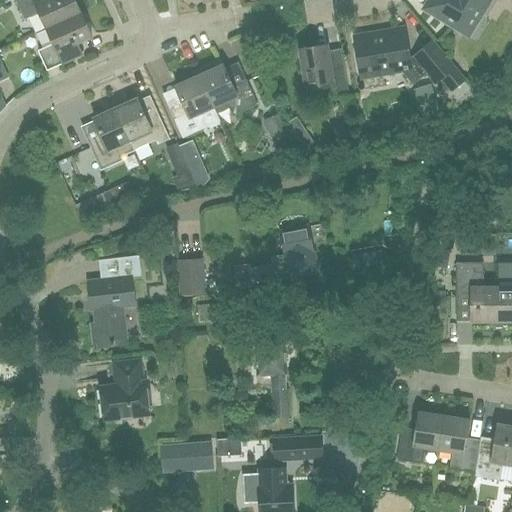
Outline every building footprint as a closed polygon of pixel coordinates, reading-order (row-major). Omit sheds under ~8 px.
[(46,28),(81,12),(75,0),(15,0),(24,19),(39,12),(46,28)] [(430,0),(426,8),(464,30),(476,10),(480,12),(487,0),(430,0)] [(81,12),(46,28),(53,43),(38,50),(47,69),(67,60),(63,49),(92,36),(81,12)] [(355,37),(353,37),(356,50),(360,77),(400,70),(412,85),(427,72),(435,82),(441,77),(452,90),(464,79),(432,40),(413,56),(409,56),(404,28),(383,32),(383,34),(355,39),(355,37)] [(326,44),(299,48),(306,86),(332,82),(335,96),(349,93),(344,66),(330,68),(326,44)] [(0,80),(9,77),(0,55),(0,80)] [(197,70),(217,112),(229,107),(233,115),(257,104),(247,80),(233,87),(223,64),(215,67),(213,64),(197,70)] [(475,71),(477,85),(496,81),(493,68),(475,71)] [(175,85),(183,103),(170,110),(183,138),(207,127),(211,127),(218,125),(220,121),(221,120),(217,112),(197,70),(182,77),(183,82),(175,85)] [(437,97),(432,83),(419,87),(424,101),(437,97)] [(115,108),(134,150),(156,140),(158,144),(170,139),(159,115),(147,120),(137,98),(115,108)] [(134,150),(115,108),(93,118),(103,140),(90,146),(101,170),(124,160),(122,155),(134,150)] [(280,112),(263,120),(281,158),(297,150),(291,136),(280,112)] [(314,143),(305,130),(295,137),(304,149),(314,143)] [(85,166),(78,145),(70,147),(77,168),(85,166)] [(191,170),(178,176),(184,190),(199,187),(191,170)] [(134,194),(127,180),(93,195),(100,210),(134,194)] [(280,232),(285,255),(272,257),(274,264),(248,268),(251,283),(281,279),(318,272),(314,250),(313,250),(308,226),(280,232)] [(447,268),(451,250),(438,248),(434,265),(447,268)] [(122,277),(88,281),(95,342),(100,341),(100,346),(125,343),(120,306),(135,305),(131,276),(141,275),(139,255),(120,257),(122,277)] [(204,257),(178,259),(181,295),(207,293),(204,257)] [(497,286),(497,321),(511,320),(511,261),(497,261),(497,286)] [(483,262),(456,262),(456,286),(471,286),(471,321),(497,321),(497,286),(484,286),(483,262)] [(233,284),(230,263),(214,265),(217,286),(233,284)] [(253,299),(197,305),(199,324),(255,318),(253,299)] [(285,340),(255,341),(256,376),(287,374),(285,340)] [(104,419),(149,414),(145,381),(142,382),(139,360),(114,363),(117,385),(100,387),(104,419)] [(290,427),(289,389),(271,389),(273,428),(290,427)] [(438,450),(443,414),(418,411),(415,429),(403,427),(397,460),(422,463),(424,447),(438,450)] [(443,414),(438,450),(452,452),(449,467),(475,471),(480,439),(466,437),(469,418),(443,414)] [(480,439),(475,471),(474,476),(500,480),(503,463),(511,464),(511,425),(497,423),(494,438),(481,437),(480,439)] [(301,436),(273,437),(274,461),(302,460),(301,436)] [(218,455),(230,454),(229,438),(217,439),(218,455)] [(213,468),(211,442),(160,445),(162,471),(213,468)] [(258,472),(242,473),(244,502),(259,501),(259,511),(294,511),(293,485),(287,485),(286,465),(257,467),(258,472)]
